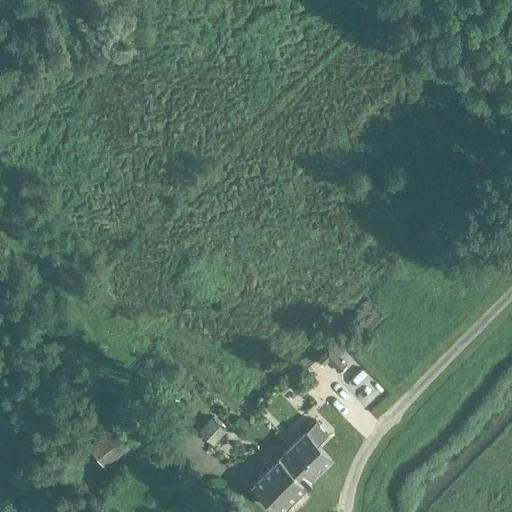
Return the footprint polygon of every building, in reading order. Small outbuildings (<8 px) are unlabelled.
[(300,394),(314,380),(306,371),(291,385),(300,394)] [(226,430),(212,417),(199,431),(213,444),(226,430)] [(311,424),(286,449),(312,476),(330,458),(315,443),(323,436),(311,424)] [(114,429),(88,447),(101,466),(127,448),(114,429)] [(295,493),(312,476),(286,449),(268,466),(295,493)] [(277,511),(295,493),(268,466),(250,484),(277,511)]
